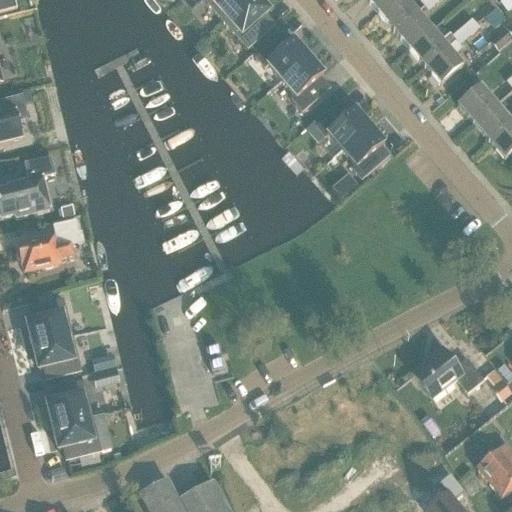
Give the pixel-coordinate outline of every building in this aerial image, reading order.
[(0,0),(0,13),(10,11),(7,0),(0,0)] [(199,0),(222,24),(248,0),(199,0)] [(268,15),(254,0),(248,0),(222,24),(247,52),(274,29),(273,28),(269,31),(260,22),(268,15)] [(362,0),(378,17),(397,0),(362,0)] [(393,35),(416,16),(401,0),(397,0),(378,17),(393,35)] [(437,6),(432,0),(424,0),(418,5),(427,15),(437,6)] [(408,53),(431,34),(416,16),(393,35),(408,53)] [(479,33),(471,23),(460,32),(468,42),(479,33)] [(468,42),(460,32),(451,40),(449,41),(453,46),(458,51),(458,50),(468,42)] [(511,43),(511,41),(505,33),(489,46),(497,56),(511,43)] [(440,45),(431,34),(408,53),(424,71),(453,46),(449,41),(451,40),(449,37),(440,45)] [(281,85),(308,62),(293,45),(285,51),(278,43),(283,39),(282,38),(254,62),(263,72),(267,69),(281,85)] [(458,51),(453,46),(424,71),(440,90),(462,70),(453,60),(461,53),(458,50),(458,51)] [(308,62),(281,85),(294,101),(291,104),(301,116),(329,92),(328,91),(323,95),(315,85),(322,79),(308,62)] [(503,103),(511,94),(511,81),(496,95),(503,103)] [(472,128),(495,108),(479,90),(457,110),(472,128)] [(0,145),(23,140),(19,124),(29,121),(23,97),(0,102),(0,109),(2,116),(0,116),(0,145)] [(341,154),(368,131),(354,114),(346,121),(339,112),(343,108),(343,107),(315,131),(324,142),(327,138),(341,154)] [(503,118),(495,108),(472,128),(488,146),(511,125),(511,112),(511,111),(503,118)] [(511,125),(488,146),(504,164),(511,157),(511,125)] [(360,184),(388,160),(387,159),(383,163),(375,154),(383,148),(368,131),(341,154),(355,170),(351,173),(360,184)] [(0,197),(0,219),(1,224),(17,220),(18,223),(50,215),(43,184),(56,181),(52,162),(25,168),(30,187),(11,192),(11,195),(0,197)] [(347,177),(339,184),(349,196),(357,189),(347,177)] [(71,208),(59,211),(62,222),(74,219),(71,208)] [(52,230),(55,242),(52,243),(52,242),(16,251),(17,254),(15,257),(16,263),(19,265),(20,268),(23,268),(25,275),(42,271),(45,272),(51,271),(53,268),(58,267),(57,263),(73,260),(71,250),(83,248),(81,236),(78,236),(75,224),(52,230)] [(32,350),(71,341),(62,304),(28,312),(28,313),(33,312),(36,325),(26,327),(32,350)] [(80,376),(71,341),(32,350),(38,373),(47,371),(50,382),(45,383),(45,384),(80,376)] [(217,349),(205,352),(211,376),(223,373),(217,349)] [(466,398),(483,385),(466,363),(455,370),(441,352),(423,366),(424,368),(411,379),(431,404),(456,384),(466,398)] [(94,377),(104,374),(100,362),(91,364),(94,377)] [(103,375),(106,390),(118,387),(114,372),(103,375)] [(511,398),(493,376),(486,381),(493,390),(489,394),(500,407),(511,398)] [(46,408),(52,431),(91,421),(82,386),(48,394),(48,396),(53,394),(56,405),(46,408)] [(277,462),(262,475),(289,509),(337,471),(346,482),(358,472),(350,461),(399,421),(372,386),(355,399),(351,395),(325,416),(321,412),(296,432),(299,436),(273,457),(277,462)] [(511,427),(511,407),(500,418),(510,429),(511,427)] [(100,456),(91,421),(52,431),(58,454),(67,451),(70,462),(65,463),(65,464),(100,456)] [(430,424),(420,431),(433,450),(443,442),(430,424)] [(501,503),(511,493),(511,458),(505,450),(489,464),(488,462),(486,464),(487,465),(477,474),(501,503)] [(448,497),(428,511),(459,511),(454,505),(463,497),(449,480),(440,487),(448,497)] [(144,511),(226,511),(212,485),(177,504),(166,484),(138,499),(144,511)]
